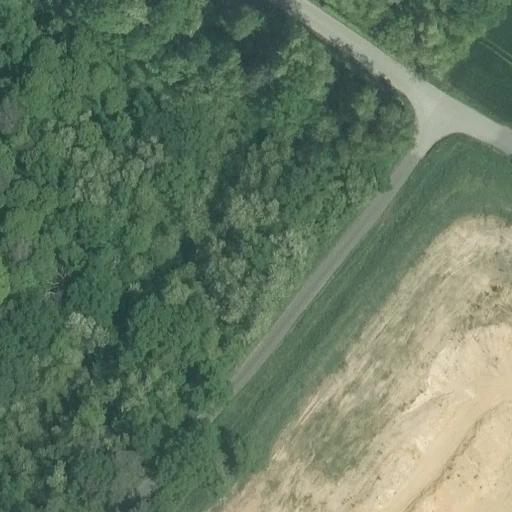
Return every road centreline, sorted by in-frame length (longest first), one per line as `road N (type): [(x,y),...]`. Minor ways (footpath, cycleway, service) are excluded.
road 1 (unclassified): [(136,511),(447,109)]
road 2 (unclassified): [(447,109),(294,0)]
road 3 (unknown): [(0,113),(55,0)]
